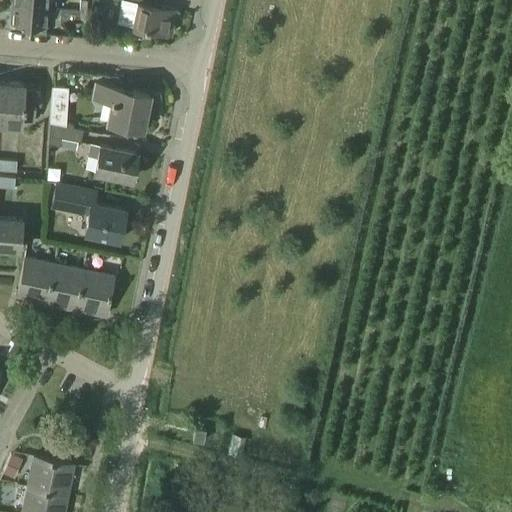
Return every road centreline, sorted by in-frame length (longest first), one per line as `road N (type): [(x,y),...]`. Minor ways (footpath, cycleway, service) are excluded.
road 1 (residential): [(135,395),(201,69)]
road 2 (residential): [(201,69),(0,47)]
